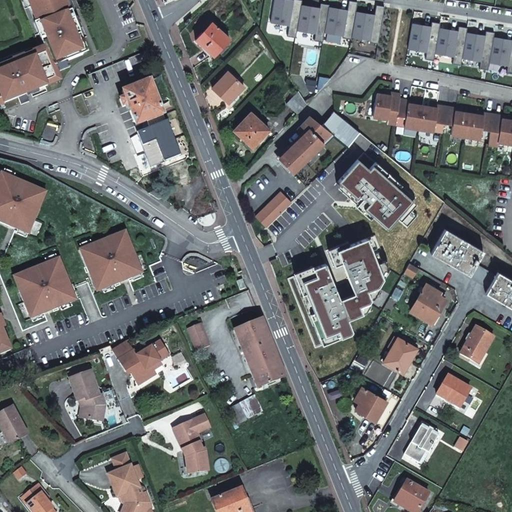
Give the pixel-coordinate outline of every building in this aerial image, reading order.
[(67,0),(34,0),(36,4),(31,6),(37,22),(40,21),(48,42),(45,43),(49,52),(35,58),(33,53),(0,66),(0,104),(18,97),(26,94),(26,93),(37,88),(37,90),(60,81),(55,67),(54,64),(67,59),(67,62),(83,55),(78,41),(83,39),(79,31),(77,31),(73,21),(75,20),(72,12),(70,13),(66,2),(68,1),(67,0)] [(283,0),(274,0),(270,22),(289,26),(287,37),(296,38),(298,27),(302,5),(302,0),(300,0),(293,0),(293,3),(283,1),(283,0)] [(338,9),(329,7),(325,33),(343,36),(343,38),(351,39),(352,38),(356,12),(358,3),(349,1),(348,10),(347,13),(338,11),(338,9)] [(302,5),(298,27),(316,30),(314,41),(323,43),(325,33),(329,7),(329,5),(321,3),(320,8),(319,11),(310,9),(310,7),(302,5)] [(365,13),(356,12),(352,38),(370,41),(369,43),(378,44),(385,7),(376,6),(375,15),(374,18),(364,16),(365,13)] [(230,39),(212,22),(195,40),(214,57),(230,39)] [(412,24),(407,49),(426,52),(425,59),(433,61),(434,54),(439,28),(439,23),(431,22),(431,27),(430,29),(420,28),(420,25),(412,24)] [(448,30),(439,28),(434,54),(453,57),(452,64),(460,66),(462,58),(466,33),(467,28),(458,27),(458,32),(457,34),(447,32),(448,30)] [(475,35),(466,33),(462,58),(480,62),(479,69),(487,71),(489,63),(493,38),(494,33),(486,31),(485,36),(484,39),(474,37),(475,35)] [(502,39),(493,38),(489,63),(507,66),(506,74),(511,74),(511,39),(511,41),(511,43),(501,42),(502,39)] [(55,67),(67,62),(67,59),(54,64),(55,67)] [(212,88),(228,103),(244,87),(228,71),(212,88)] [(162,115),(164,115),(150,80),(122,91),(124,97),(120,99),(123,107),(127,105),(136,126),(143,123),(145,130),(140,132),(139,134),(139,137),(151,168),(180,156),(167,122),(165,123),(162,115)] [(307,104),(298,91),(286,104),(298,114),(307,104)] [(376,93),(373,117),(387,119),(387,123),(396,124),(397,116),(400,99),(401,94),(391,93),(391,96),(384,95),(376,93)] [(26,94),(18,97),(21,105),(30,102),(26,94)] [(409,101),(400,99),(397,116),(406,118),(404,127),(419,129),(423,106),(415,105),(408,104),(409,101)] [(430,107),(423,106),(419,129),(434,132),(435,122),(444,124),(446,107),(437,105),(437,108),(430,107)] [(456,108),(446,107),(444,124),(452,125),(451,135),(466,137),(469,114),(462,112),(455,111),(456,108)] [(362,134),(334,111),(322,126),(310,116),(297,130),(303,136),(279,159),(293,173),(333,134),(347,149),(362,134)] [(252,147),(269,129),(251,113),(234,130),(252,147)] [(477,115),(469,114),(466,137),(480,139),(482,130),(490,131),(493,114),(484,113),(484,116),(477,115)] [(502,116),(493,114),(490,131),(488,144),(498,146),(498,142),(511,144),(511,120),(509,120),(502,119),(502,116)] [(376,162),(364,152),(338,181),(340,184),(353,195),(350,199),(357,205),(364,211),(365,209),(373,216),(387,229),(397,218),(407,227),(417,215),(407,206),(415,197),(376,162)] [(0,221),(29,234),(41,205),(37,203),(42,190),(1,172),(0,175),(0,221)] [(353,195),(340,184),(337,187),(350,199),(353,195)] [(167,186),(149,193),(159,199),(170,195),(167,186)] [(266,227),(291,202),(281,192),(256,216),(266,227)] [(432,202),(440,209),(444,202),(436,195),(432,202)] [(357,205),(356,206),(370,219),(373,216),(365,209),(364,211),(357,205)] [(14,276),(31,318),(81,298),(76,287),(88,282),(93,293),(150,270),(143,253),(157,248),(153,238),(139,244),(133,228),(14,276)] [(476,264),(483,251),(445,229),(431,253),(469,275),(489,287),(486,293),(511,308),(511,280),(498,272),(496,275),(476,264)] [(315,326),(322,345),(351,334),(353,331),(348,320),(364,313),(361,307),(370,303),(372,300),(368,291),(379,287),(389,268),(385,258),(377,262),(367,238),(350,245),(348,241),(328,249),(335,267),(340,265),(352,293),(340,298),(326,263),(314,268),(300,273),(320,324),(315,326)] [(389,244),(412,258),(416,251),(393,238),(389,244)] [(409,263),(407,266),(415,271),(417,267),(409,263)] [(300,273),(314,268),(313,266),(294,273),(315,326),(320,324),(300,273)] [(436,315),(445,299),(437,295),(440,292),(426,284),(410,311),(429,322),(433,314),(436,315)] [(379,287),(368,291),(372,300),(374,299),(379,289),(379,287)] [(361,307),(364,313),(366,313),(370,305),(370,303),(361,307)] [(268,383),(286,376),(263,318),(235,330),(258,387),(263,385),(268,383)] [(211,346),(202,323),(189,329),(198,351),(211,346)] [(0,353),(11,349),(2,327),(0,328),(0,327),(0,353)] [(475,327),(460,354),(469,359),(471,357),(479,362),(493,337),(475,327)] [(400,372),(407,360),(409,362),(417,349),(398,337),(391,349),(390,349),(387,354),(388,354),(383,362),(400,372)] [(112,350),(118,360),(135,350),(128,340),(112,350)] [(118,360),(126,372),(131,368),(133,371),(130,373),(138,385),(156,373),(152,366),(169,355),(160,341),(158,342),(157,340),(153,343),(154,345),(138,355),(135,350),(118,360)] [(407,360),(400,372),(402,373),(409,362),(407,360)] [(71,379),(79,400),(85,398),(88,407),(87,418),(105,421),(107,404),(103,393),(101,394),(92,371),(71,379)] [(447,375),(436,394),(460,408),(465,398),(471,389),(447,375)] [(362,387),(354,400),(359,403),(355,410),(375,421),(386,401),(362,387)] [(255,394),(230,408),(239,424),(264,410),(255,394)] [(85,398),(79,400),(82,409),(81,418),(87,418),(88,407),(85,398)] [(470,400),(465,398),(460,408),(464,410),(470,400)] [(13,406),(0,413),(0,425),(10,444),(28,434),(13,406)] [(205,414),(183,424),(186,430),(182,431),(185,437),(179,440),(183,449),(185,449),(188,455),(186,456),(189,473),(209,470),(206,450),(205,448),(203,448),(200,442),(202,441),(198,432),(210,426),(205,414)] [(183,424),(174,428),(179,440),(185,437),(182,431),(186,430),(183,424)] [(404,454),(419,463),(426,452),(428,453),(439,435),(421,425),(419,424),(411,437),(414,438),(417,440),(414,444),(412,443),(410,446),(409,445),(404,454)] [(463,448),(468,438),(460,434),(455,443),(463,448)] [(426,452),(419,463),(421,464),(428,453),(426,452)] [(151,511),(150,508),(151,507),(145,494),(142,495),(138,497),(135,490),(139,488),(136,480),(142,477),(138,465),(131,467),(126,453),(112,459),(117,470),(109,473),(114,486),(112,487),(116,497),(123,494),(126,502),(121,511),(151,511)] [(417,511),(428,493),(407,480),(394,503),(410,511),(417,511)] [(54,508),(47,499),(42,492),(44,491),(39,484),(22,497),(33,511),(47,511),(53,508),(54,508)] [(250,511),(242,490),(213,501),(217,511),(250,511)]
